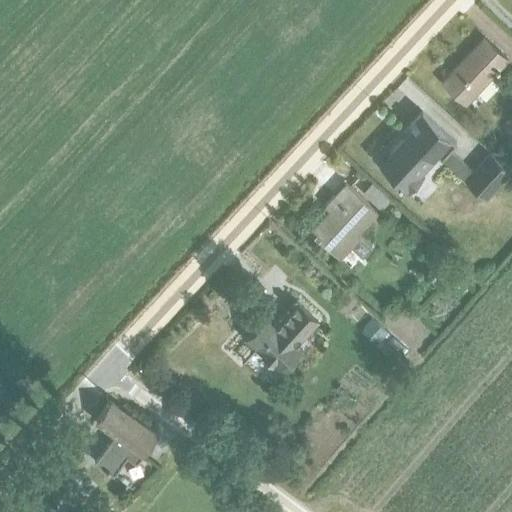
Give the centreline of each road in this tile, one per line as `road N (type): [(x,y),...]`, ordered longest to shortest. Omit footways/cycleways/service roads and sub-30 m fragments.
road 1 (residential): [(106,368),(450,0)]
road 2 (unclassified): [(296,511),(106,368)]
road 3 (tertiary): [(0,483),(106,368)]
